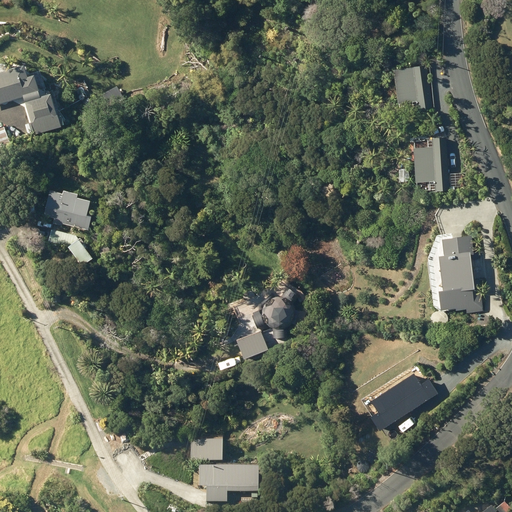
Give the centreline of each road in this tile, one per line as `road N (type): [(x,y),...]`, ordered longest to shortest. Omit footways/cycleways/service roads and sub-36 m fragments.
road 1 (residential): [(146,511),(112,470),(0,256)]
road 2 (tertiary): [(511,227),(466,100),(449,0)]
road 3 (tertiary): [(369,511),(402,489),(511,365)]
